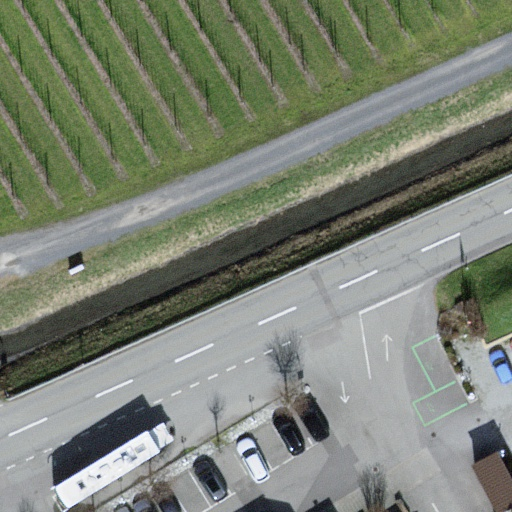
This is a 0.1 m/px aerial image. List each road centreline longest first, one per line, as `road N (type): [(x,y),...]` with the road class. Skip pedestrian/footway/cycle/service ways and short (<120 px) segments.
road 1 (secondary): [(0,436),(511,209)]
road 2 (track): [(0,263),(140,216),(511,50)]
